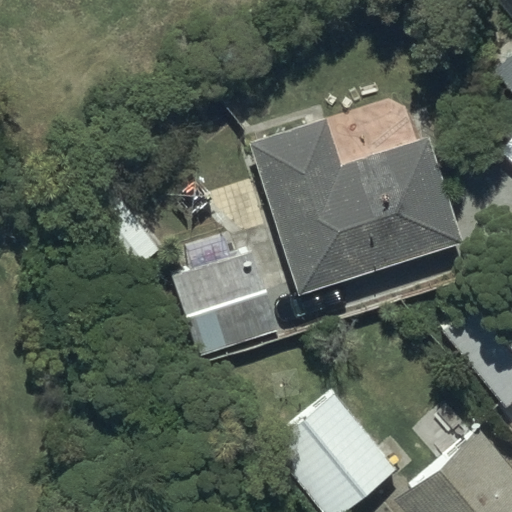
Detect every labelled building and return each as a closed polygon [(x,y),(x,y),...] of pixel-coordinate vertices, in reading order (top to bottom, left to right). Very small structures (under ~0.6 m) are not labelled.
[(0,0),(0,44),(33,85),(127,9),(120,0),(0,0)] [(511,28),(495,43),(511,63),(511,28)] [(313,119),(236,143),(283,294),(446,243),(412,136),(327,163),(313,119)] [(108,179),(73,206),(115,261),(151,234),(108,179)] [(188,260),(169,265),(190,344),(272,323),(251,241),(230,247),(224,224),(181,235),(188,260)] [(511,284),(500,269),(429,326),(492,405),(511,388),(511,284)] [(255,442),(311,511),(325,511),(388,462),(326,385),(255,442)] [(511,511),(511,481),(463,423),(378,495),(392,511),(511,511)]
